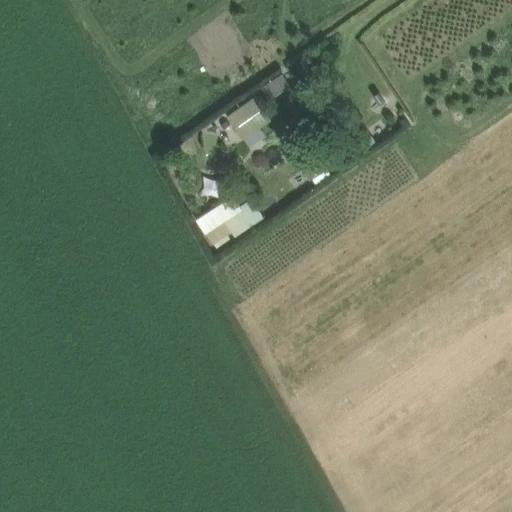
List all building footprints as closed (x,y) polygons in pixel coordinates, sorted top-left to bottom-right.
[(290,86),(282,74),(262,88),(271,100),(290,86)] [(224,120),(240,143),(269,122),(253,99),(224,120)] [(302,118),(309,128),(304,131),(311,142),(331,128),(323,118),(321,119),(314,109),(302,118)] [(332,175),(328,169),(330,168),(323,157),(321,159),(305,169),(303,170),(310,181),(312,179),(317,186),(332,175)] [(260,209),(254,199),(236,210),(233,205),(226,210),(223,206),(207,218),(220,237),(260,209)]
